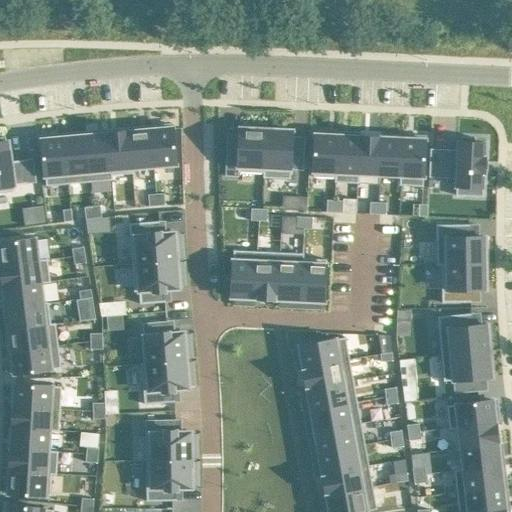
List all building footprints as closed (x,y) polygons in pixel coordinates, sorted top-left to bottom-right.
[(160,128),(151,129),(155,166),(176,164),(176,163),(176,162),(173,129),(173,127),(171,127),(171,124),(160,125),(160,128)] [(227,143),(225,176),(238,176),(238,172),(263,173),(264,173),(266,128),(251,127),(251,128),(240,128),(240,130),(239,143),(227,143)] [(263,173),(263,178),(290,179),(291,169),(303,170),(304,146),(292,146),(293,132),(292,132),(292,130),(282,130),(282,128),(266,128),(264,173),(263,173)] [(151,129),(129,131),(133,168),(155,166),(151,129)] [(314,169),(313,176),(335,177),(336,177),(338,135),(328,134),(328,131),(317,130),(317,134),(315,134),(315,136),(313,169),(314,169)] [(129,131),(107,133),(111,175),(112,175),(134,173),(133,168),(129,131)] [(107,133),(85,135),(90,182),(113,180),(112,175),(111,175),(107,133)] [(42,141),(45,174),(46,186),(68,184),(64,137),(55,138),(54,134),(43,135),(44,139),(42,139),(42,141)] [(85,135),(64,137),(68,184),(90,182),(85,135)] [(335,177),(335,182),(358,183),(359,174),(358,174),(360,136),(338,135),(336,177),(335,177)] [(400,176),(399,185),(423,186),(425,139),(423,139),(424,135),(413,135),(412,138),(403,138),(401,176),(400,176)] [(360,136),(358,174),(359,174),(379,175),(381,137),(360,136)] [(0,191),(13,190),(15,190),(14,185),(27,183),(25,175),(35,174),(33,158),(11,161),(8,141),(7,141),(6,141),(5,137),(0,137),(0,191)] [(381,137),(379,175),(400,176),(401,176),(403,138),(381,137)] [(430,149),(429,177),(457,178),(456,195),(483,197),(486,143),(484,143),(475,142),(476,138),(461,137),(461,142),(460,141),(460,142),(458,142),(458,150),(430,149)] [(164,193),(156,194),(157,206),(165,205),(164,193)] [(156,194),(148,194),(149,206),(157,206),(156,194)] [(327,200),(326,212),(334,212),(335,200),(327,200)] [(335,200),(334,212),(342,213),(343,200),(335,200)] [(370,202),(369,214),(377,214),(378,202),(370,202)] [(378,202),(377,214),(386,215),(386,202),(378,202)] [(419,204),(419,216),(427,217),(427,204),(419,204)] [(100,205),(92,206),(94,218),(102,217),(100,205)] [(92,206),(84,207),(86,219),(94,218),(92,206)] [(71,208),(63,210),(64,222),(72,221),(71,208)] [(251,208),(251,220),(259,220),(259,209),(251,208)] [(259,209),(259,220),(267,221),(267,209),(259,209)] [(296,216),(296,228),(304,229),(305,216),(296,216)] [(305,216),(304,229),(312,229),(313,217),(305,216)] [(159,221),(129,223),(132,264),(177,260),(175,232),(161,233),(161,232),(160,232),(159,228),(159,221)] [(469,224),(436,225),(437,265),(442,265),(442,263),(487,263),(486,247),(485,247),(485,236),(483,236),(469,236),(469,224)] [(0,257),(1,264),(38,260),(35,238),(33,238),(0,242),(0,257)] [(84,246),(72,248),(73,256),(85,254),(84,246)] [(233,261),(231,295),(231,297),(255,298),(257,251),(233,250),(233,261)] [(257,251),(255,298),(278,299),(280,252),(257,251)] [(280,252),(278,299),(301,300),(303,258),(304,258),(304,253),(280,252)] [(85,254),(73,256),(74,264),(86,262),(85,254)] [(38,260),(1,264),(4,286),(41,282),(41,283),(50,282),(47,258),(38,260)] [(303,258),(301,300),(324,301),(325,299),(326,266),(326,259),(304,258),(303,258)] [(177,260),(132,264),(134,291),(139,291),(140,303),(165,301),(164,291),(165,291),(165,289),(179,288),(177,260)] [(487,263),(442,263),(442,265),(442,302),(471,302),(470,289),(484,289),(486,289),(486,279),(487,279),(487,263)] [(41,282),(4,286),(6,308),(43,304),(43,303),(41,283),(41,282)] [(91,289),(79,291),(80,298),(92,296),(91,289)] [(43,304),(6,308),(9,330),(51,325),(51,323),(48,302),(43,303),(43,304)] [(94,310),(80,312),(81,320),(95,318),(94,310)] [(471,313),(438,316),(441,354),(491,350),(489,334),(488,334),(487,324),(486,324),(485,324),(472,325),(471,313)] [(167,321),(143,323),(146,362),(146,363),(186,360),(184,332),(169,333),(169,331),(168,331),(167,321)] [(51,325),(9,330),(12,352),(58,346),(56,323),(51,323),(51,325)] [(102,333),(90,333),(90,341),(102,341),(102,333)] [(301,345),(299,345),(303,367),(349,358),(346,337),(334,339),(301,345)] [(102,341),(90,341),(91,349),(103,349),(102,341)] [(13,361),(9,361),(10,372),(14,372),(14,373),(16,373),(50,369),(61,368),(58,346),(12,352),(13,361)] [(491,350),(441,354),(444,381),(453,380),(454,392),(477,390),(476,378),(490,377),(490,376),(492,376),(491,366),(492,366),(491,350)] [(392,352),(380,354),(381,362),(393,360),(392,352)] [(349,358),(303,367),(307,388),(353,380),(349,358)] [(146,362),(141,362),(145,404),(174,401),(173,391),(174,391),(174,389),(188,388),(186,360),(146,363),(146,362)] [(353,380),(307,388),(311,410),(357,401),(353,380)] [(11,385),(10,396),(14,396),(13,405),(60,408),(62,386),(50,385),(17,383),(15,383),(15,385),(11,385)] [(396,387),(384,388),(385,396),(397,395),(396,387)] [(397,395),(385,396),(386,405),(398,403),(397,395)] [(458,404),(446,405),(449,429),(454,428),(454,426),(495,421),(494,412),(497,412),(496,401),(493,401),(492,399),(490,400),(490,399),(458,404)] [(357,401),(311,410),(315,431),(361,423),(357,401)] [(105,402),(93,402),(93,411),(105,410),(105,402)] [(13,405),(12,427),(50,429),(49,431),(59,431),(60,408),(13,405)] [(105,410),(93,411),(93,419),(105,418),(105,410)] [(175,419),(145,420),(146,460),(191,460),(191,432),(176,432),(176,430),(175,430),(175,419)] [(495,421),(454,426),(454,428),(456,450),(461,449),(461,447),(498,443),(495,421)] [(361,423),(315,431),(319,453),(365,444),(361,423)] [(419,423),(407,425),(408,433),(420,431),(419,423)] [(12,427),(11,449),(48,451),(48,450),(49,431),(50,429),(12,427)] [(401,430),(389,431),(390,439),(402,438),(401,430)] [(420,431),(408,433),(409,441),(421,439),(420,431)] [(402,438),(390,439),(391,448),(404,446),(402,438)] [(498,443),(461,447),(461,449),(463,469),(500,465),(498,443)] [(365,444),(319,453),(323,474),(369,466),(365,444)] [(87,445),(86,453),(98,455),(99,447),(87,445)] [(11,449),(10,471),(52,474),(57,474),(58,451),(48,450),(48,451),(11,449)] [(86,453),(85,461),(97,463),(98,455),(86,453)] [(191,460),(146,460),(147,501),(176,500),(176,490),(177,490),(177,488),(192,487),(191,460)] [(463,469),(454,470),(456,492),(503,486),(500,465),(463,469)] [(369,466),(323,474),(327,496),(373,487),(369,466)] [(424,466),(412,467),(413,476),(425,474),(424,466)] [(5,480),(5,491),(8,492),(8,493),(10,493),(10,494),(44,496),(44,495),(51,496),(52,474),(10,471),(9,480),(5,480)] [(407,473),(395,474),(396,482),(408,481),(407,473)] [(425,474),(413,476),(414,484),(426,482),(425,474)] [(503,486),(456,492),(458,511),(474,511),(506,508),(503,486)] [(373,487),(327,496),(329,511),(360,511),(365,511),(377,509),(373,487)] [(82,498),(81,506),(93,507),(94,499),(82,498)] [(3,504),(2,511),(53,511),(54,510),(43,508),(9,503),(7,503),(7,505),(3,504)]
